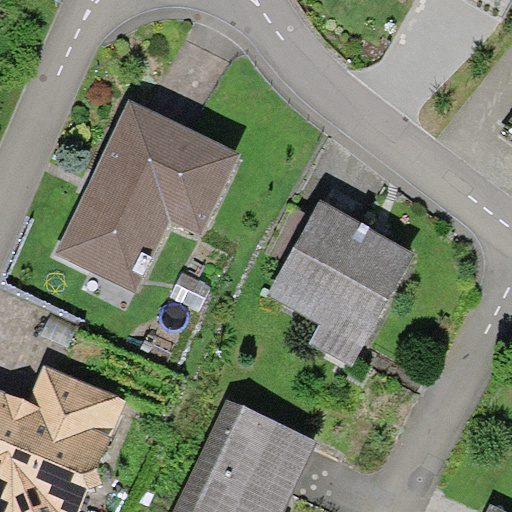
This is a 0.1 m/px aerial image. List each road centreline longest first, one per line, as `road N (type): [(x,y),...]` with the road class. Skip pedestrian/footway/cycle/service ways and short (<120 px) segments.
road 1 (residential): [(261,0),(330,91),(389,145),(511,228)]
road 2 (residential): [(511,290),(398,511)]
road 3 (residential): [(94,0),(0,208)]
